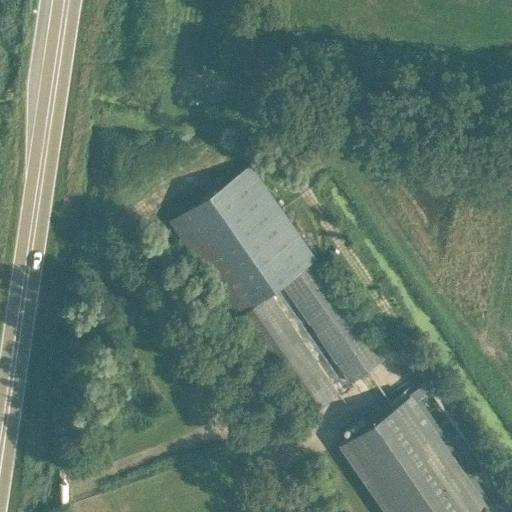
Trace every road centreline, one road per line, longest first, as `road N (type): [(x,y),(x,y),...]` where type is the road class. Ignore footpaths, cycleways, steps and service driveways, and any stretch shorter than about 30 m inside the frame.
road 1 (primary): [(0,456),(67,0)]
road 2 (track): [(511,115),(242,79),(254,0)]
road 3 (track): [(123,257),(126,213),(285,109),(302,86)]
road 4 (unclassified): [(235,416),(123,257)]
road 5 (unclassified): [(75,479),(235,416)]
